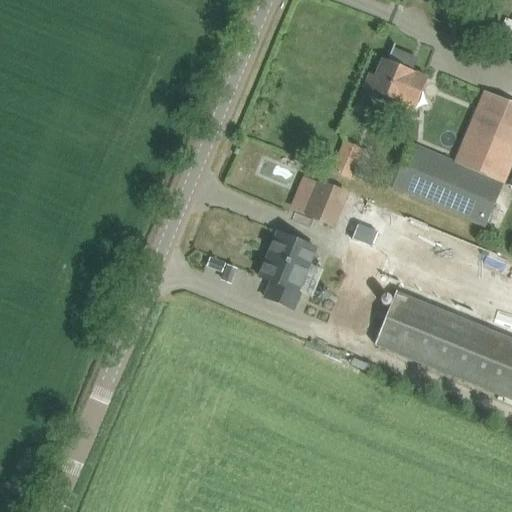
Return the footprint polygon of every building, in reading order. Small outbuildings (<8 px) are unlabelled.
[(415,110),(428,78),(382,59),(375,77),(369,74),(363,89),(385,98),(381,106),(399,113),(403,105),(415,110)] [(500,186),(511,159),(511,101),(494,94),(466,163),(409,140),(391,186),(483,226),(500,186)] [(355,164),(360,147),(343,142),(338,159),(355,164)] [(307,215),(333,226),(346,192),(320,182),(307,215)] [(511,256),(367,197),(341,259),(350,263),(330,312),(367,328),(381,292),(393,297),(374,344),(511,398),(511,256)] [(297,292),(315,248),(278,233),(259,278),(271,283),(265,299),(292,310),(299,293),(297,292)]
